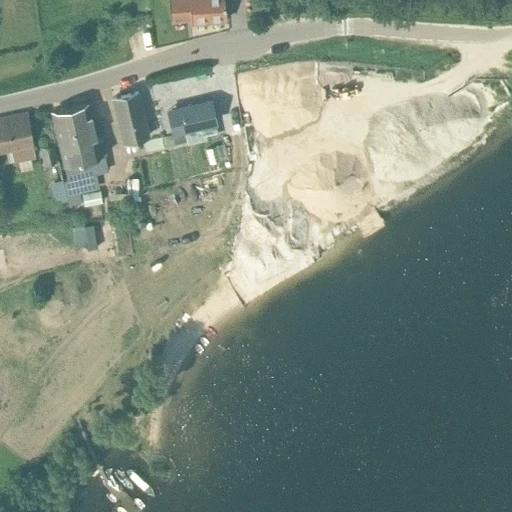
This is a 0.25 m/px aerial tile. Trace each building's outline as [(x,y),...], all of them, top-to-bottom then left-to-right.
[(192,20),(193,23),(226,19),(224,0),(168,0),(171,21),(192,20)] [(206,71),(184,76),(186,85),(208,80),(206,71)] [(138,92),(112,99),(123,141),(149,134),(138,92)] [(210,98),(167,108),(172,130),(215,119),(210,98)] [(87,104),(52,112),(64,162),(67,178),(63,179),(67,197),(68,205),(82,202),(80,192),(97,189),(93,174),(107,171),(103,154),(106,153),(103,139),(96,140),(87,104)] [(0,149),(10,148),(13,161),(34,157),(31,144),(33,143),(27,113),(0,118),(0,149)] [(40,147),(44,164),(57,161),(53,144),(40,147)] [(154,223),(134,224),(136,254),(156,253),(154,223)]
